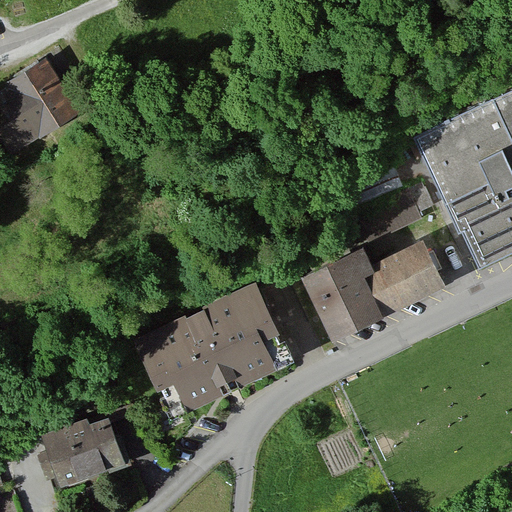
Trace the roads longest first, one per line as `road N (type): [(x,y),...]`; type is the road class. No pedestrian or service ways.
road 1 (residential): [(251,426),(300,385),(511,283)]
road 2 (residential): [(151,511),(251,426)]
